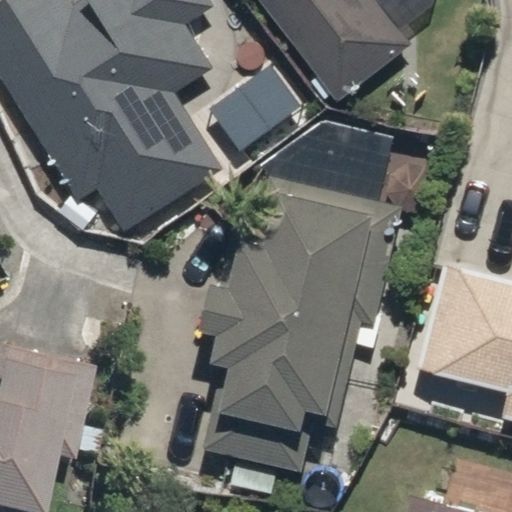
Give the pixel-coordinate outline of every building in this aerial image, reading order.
[(0,0),(0,73),(79,199),(97,187),(124,231),(226,167),(177,89),(215,66),(189,24),(217,7),(213,0),(0,0)] [(259,0),(337,101),(414,43),(401,25),(434,0),(259,0)] [(339,480),(404,202),(271,171),(260,216),(237,210),(220,283),(208,280),(197,327),(215,331),(209,356),(222,359),(202,448),(339,480)] [(501,417),(511,419),(511,275),(442,258),(414,368),(507,391),(501,417)] [(65,474),(91,364),(0,342),(0,511),(36,511),(47,469),(65,474)] [(492,511),(408,492),(403,511),(492,511)]
